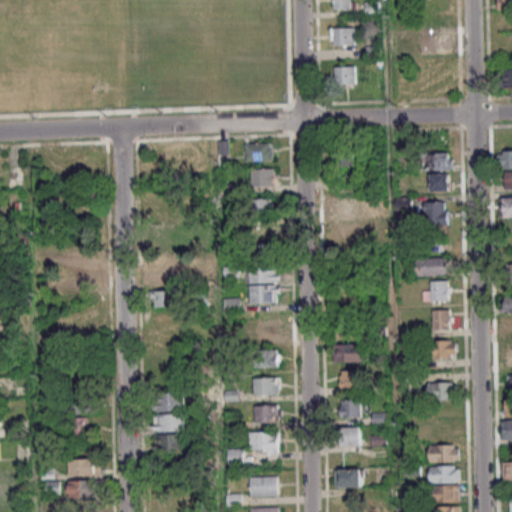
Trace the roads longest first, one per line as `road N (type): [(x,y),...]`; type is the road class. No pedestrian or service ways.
road 1 (residential): [(0,132),(511,111)]
road 2 (residential): [(299,0),(310,511)]
road 3 (residential): [(481,511),(470,0)]
road 4 (residential): [(119,128),(126,511)]
